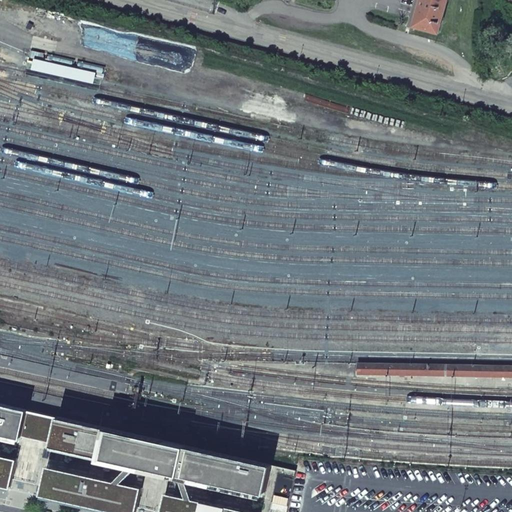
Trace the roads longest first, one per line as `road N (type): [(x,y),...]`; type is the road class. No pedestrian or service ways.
road 1 (residential): [(133,0),(511,102)]
road 2 (unknown): [(511,493),(337,481),(318,491),(315,503),(379,511)]
